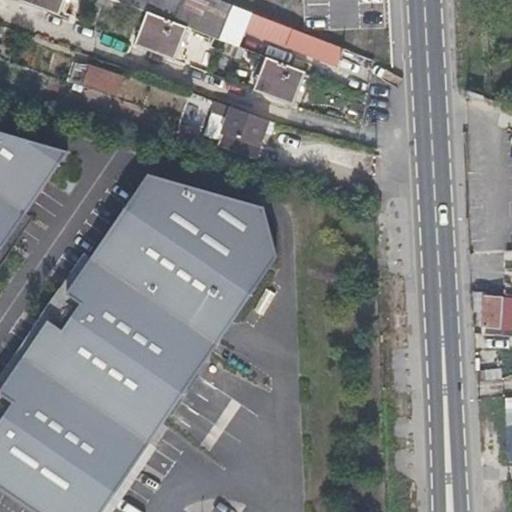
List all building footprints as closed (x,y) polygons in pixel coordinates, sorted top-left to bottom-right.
[(21,0),(59,15),(64,0),(21,0)] [(230,3),(221,0),(118,0),(147,10),(187,26),(236,44),(242,30),(335,66),(342,48),(326,42),(287,27),(247,11),(245,15),(229,9),(230,3)] [(173,60),(187,26),(147,10),(134,45),(173,60)] [(292,105),(304,71),(265,56),(253,90),(292,105)] [(90,63),(82,85),(119,97),(127,75),(90,63)] [(205,135),(218,140),(216,145),(254,158),(268,120),(215,101),(212,113),(205,135)] [(196,146),(199,133),(178,127),(174,140),(196,146)] [(0,265),(32,218),(25,213),(67,152),(0,132),(0,265)] [(0,488),(35,511),(110,511),(155,448),(148,443),(276,257),(264,208),(147,175),(91,256),(84,252),(0,374),(0,488)] [(505,325),(505,311),(504,297),(487,296),(488,324),(505,325)]
